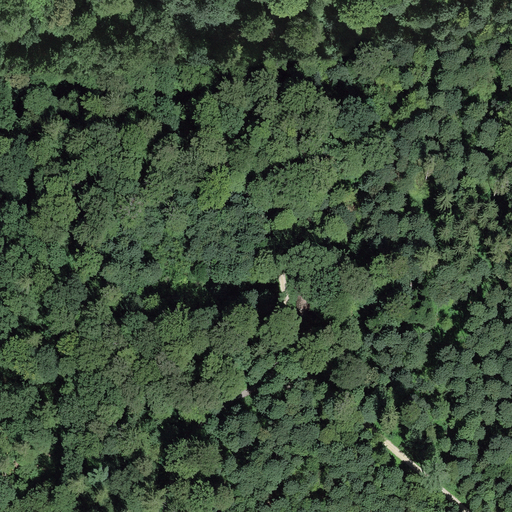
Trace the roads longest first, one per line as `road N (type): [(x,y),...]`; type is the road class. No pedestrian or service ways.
road 1 (track): [(318,0),(230,33),(211,46),(194,76),(199,125),(269,226),(290,344)]
road 2 (track): [(290,344),(315,387),(469,511)]
road 3 (track): [(164,511),(179,445),(219,403),(266,382),(290,344)]
